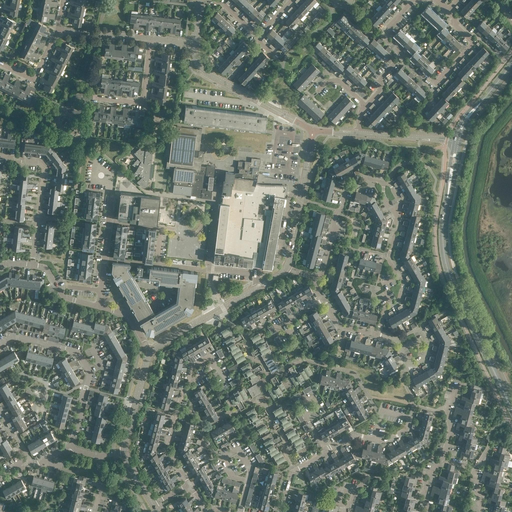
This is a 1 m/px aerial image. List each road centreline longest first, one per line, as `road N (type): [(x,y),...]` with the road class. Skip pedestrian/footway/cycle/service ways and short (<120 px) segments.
road 1 (tertiary): [(511,409),(445,263),(450,181)]
road 2 (residential): [(71,445),(90,370),(79,353),(16,338),(0,346)]
road 3 (residential): [(261,285),(256,274),(209,270),(220,171)]
road 4 (tertiary): [(193,44),(207,72),(313,131)]
road 5 (residential): [(0,157),(43,168),(32,266)]
road 6 (residential): [(384,183),(362,178),(346,188),(324,272),(310,276)]
road 7 (residential): [(365,106),(402,55),(382,36),(413,0)]
road 8 (residential): [(378,337),(383,313),(401,295),(390,260),(394,213)]
road 9 (residential): [(279,511),(289,478),(303,464),(355,434),(373,438)]
road 10 (tertiary): [(151,350),(261,285)]
